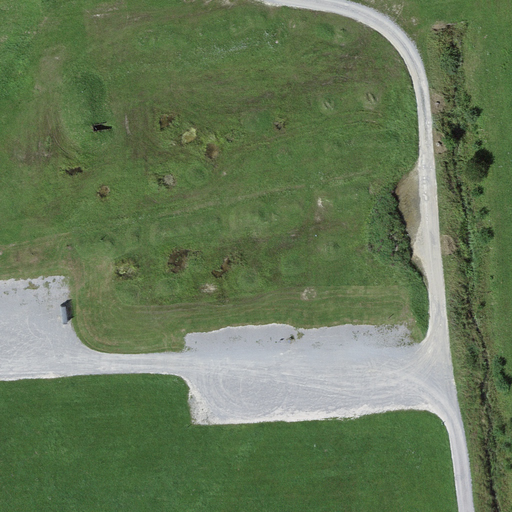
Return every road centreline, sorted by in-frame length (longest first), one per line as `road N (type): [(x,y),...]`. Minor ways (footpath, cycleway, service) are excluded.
road 1 (track): [(286,0),(357,11),(397,36),(420,69),(442,362),(466,511)]
road 2 (track): [(0,370),(442,362)]
